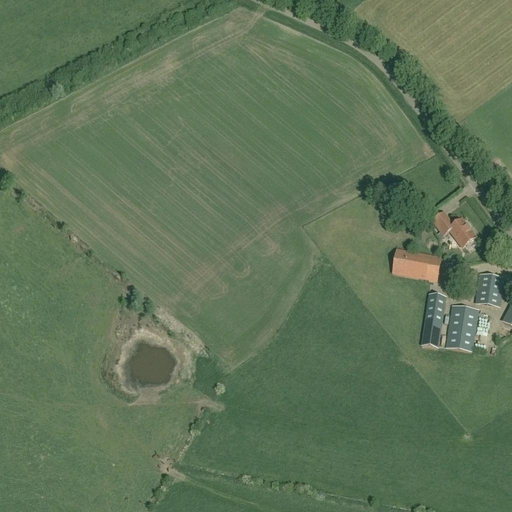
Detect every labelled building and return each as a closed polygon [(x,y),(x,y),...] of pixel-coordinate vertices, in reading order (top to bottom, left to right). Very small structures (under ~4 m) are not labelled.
[(449,232),(454,228),(444,215),(433,224),(444,238),(450,233),(449,232)] [(449,232),(450,233),(463,250),(476,240),(470,231),(471,229),(467,224),(464,224),(462,222),(454,228),(449,232)] [(437,285),(441,260),(397,252),(392,276),(431,283),(437,285)] [(504,281),(481,277),(476,306),(499,310),(504,281)] [(446,296),(430,293),(421,348),(438,350),(446,296)] [(511,306),(503,324),(511,328),(511,306)] [(472,354),(478,312),(453,309),(446,350),(472,354)]
